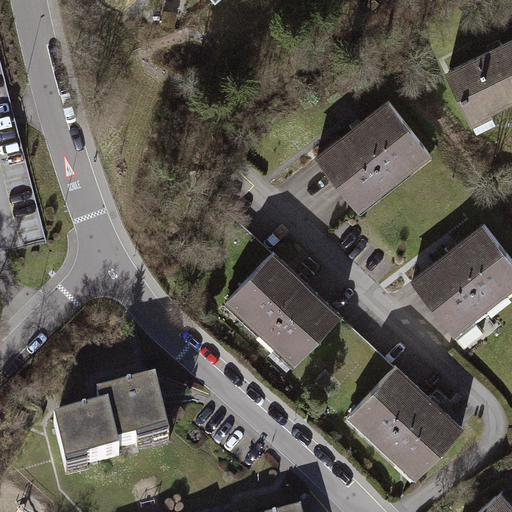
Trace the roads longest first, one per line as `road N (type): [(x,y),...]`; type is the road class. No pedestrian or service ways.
road 1 (residential): [(411,511),(496,448),(498,408),(248,183)]
road 2 (residential): [(368,511),(293,435),(105,271)]
road 3 (residential): [(105,271),(31,0)]
road 4 (residential): [(0,368),(105,271)]
